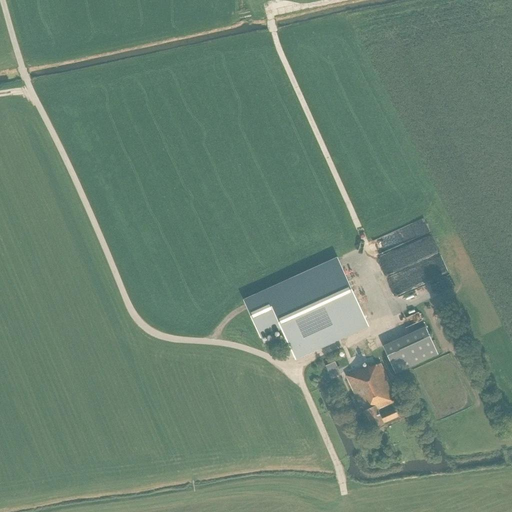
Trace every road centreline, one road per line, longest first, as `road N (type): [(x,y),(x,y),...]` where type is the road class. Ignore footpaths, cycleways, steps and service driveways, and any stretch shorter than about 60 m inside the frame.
road 1 (track): [(289,367),(385,325),(360,272),(376,267),(269,12),(335,0)]
road 2 (unclassified): [(289,367),(240,347),(159,336),(133,315),(27,83),(2,0)]
road 3 (track): [(289,367),(301,379),(343,493)]
